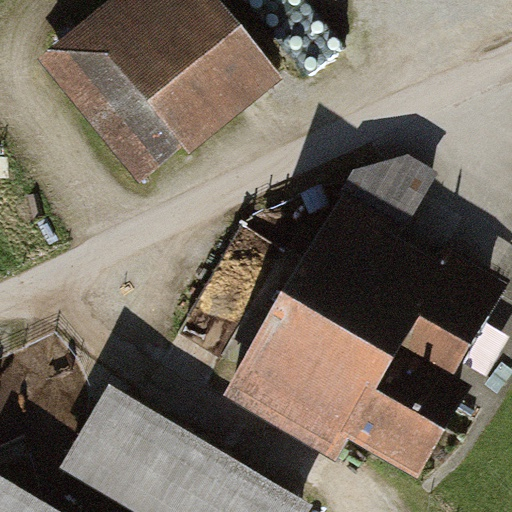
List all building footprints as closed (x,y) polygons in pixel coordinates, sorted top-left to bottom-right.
[(268,67),(211,0),(120,0),(47,61),(141,173),(268,67)] [(494,288),(350,204),(245,384),(389,468),(494,288)] [(11,390),(0,393),(0,452),(29,442),(11,390)] [(302,511),(310,499),(116,390),(71,471),(143,511),(302,511)] [(63,511),(1,476),(0,478),(0,511),(63,511)]
